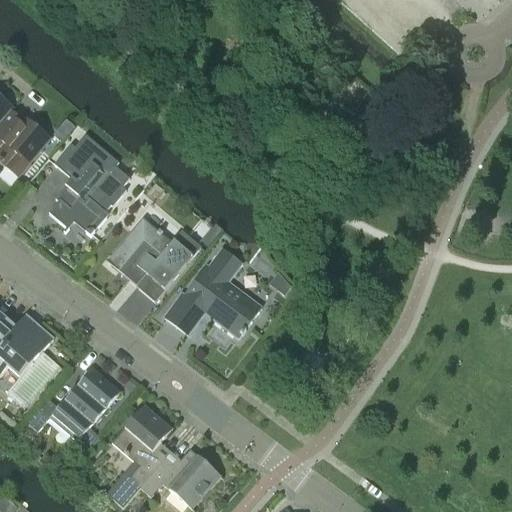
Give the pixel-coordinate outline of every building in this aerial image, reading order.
[(0,126),(12,113),(0,102),(0,126)] [(12,113),(0,126),(0,166),(18,182),(49,145),(24,123),(21,126),(10,117),(13,114),(12,113)] [(121,192),(129,184),(115,172),(118,169),(85,141),(74,154),(71,151),(54,170),(72,185),(55,204),(58,207),(48,219),(67,234),(73,227),(89,241),(108,219),(105,217),(110,210),(112,212),(125,196),(121,192)] [(154,307),(201,252),(182,236),(171,249),(143,224),(106,267),(154,307)] [(238,343),(261,313),(228,287),(242,269),(222,254),(208,273),(205,271),(182,301),(185,303),(171,321),(190,336),(204,317),(238,343)] [(276,277),(268,287),(283,299),(291,289),(276,277)] [(0,380),(8,372),(19,382),(6,397),(24,412),(59,372),(42,357),(53,344),(25,320),(14,332),(0,319),(0,380)] [(26,425),(38,435),(50,420),(78,444),(118,398),(89,374),(58,411),(46,401),(26,425)] [(122,511),(140,492),(170,457),(159,447),(169,436),(141,413),(113,446),(133,464),(104,497),(120,511),(122,511)] [(88,432),(82,439),(90,446),(96,439),(88,432)] [(170,457),(140,492),(151,502),(162,489),(188,511),(198,500),(200,501),(209,491),(207,490),(217,478),(189,454),(180,465),(170,457)]
